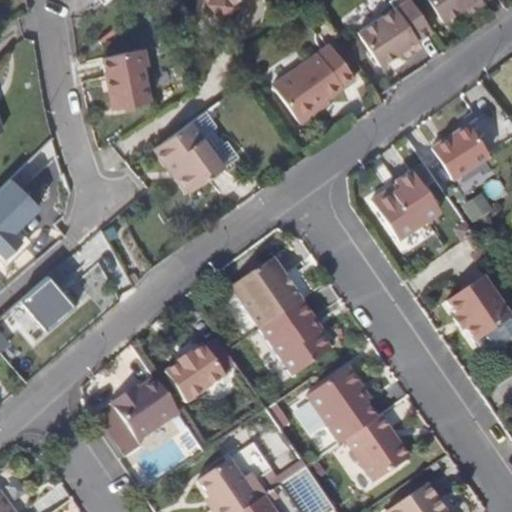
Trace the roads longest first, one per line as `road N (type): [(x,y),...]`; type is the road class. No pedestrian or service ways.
road 1 (residential): [(511,496),(303,180)]
road 2 (residential): [(303,180),(138,307),(36,401)]
road 3 (residential): [(511,27),(303,180)]
road 4 (residential): [(40,0),(88,229)]
road 5 (residential): [(36,401),(112,511)]
